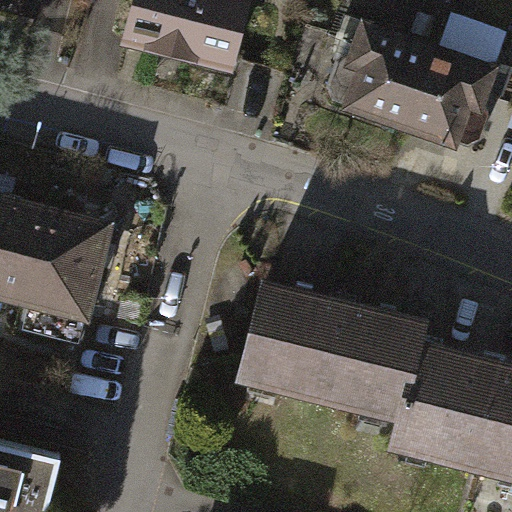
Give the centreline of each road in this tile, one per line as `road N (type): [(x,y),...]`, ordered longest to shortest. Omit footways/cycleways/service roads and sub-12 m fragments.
road 1 (residential): [(216,149),(120,511)]
road 2 (residential): [(216,149),(511,261)]
road 3 (residential): [(0,98),(216,149)]
